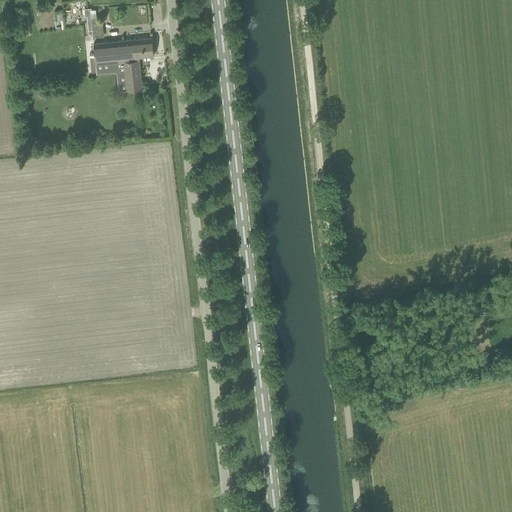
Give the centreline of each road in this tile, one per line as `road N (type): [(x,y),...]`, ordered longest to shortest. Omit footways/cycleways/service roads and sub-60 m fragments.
road 1 (unclassified): [(230,511),(168,0)]
road 2 (track): [(362,511),(303,0)]
road 3 (primary): [(275,511),(218,0)]
